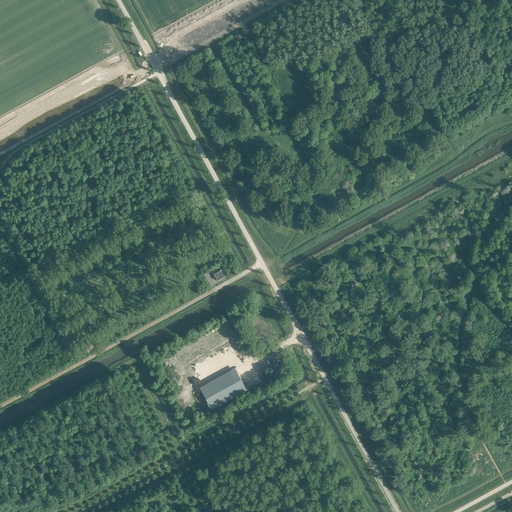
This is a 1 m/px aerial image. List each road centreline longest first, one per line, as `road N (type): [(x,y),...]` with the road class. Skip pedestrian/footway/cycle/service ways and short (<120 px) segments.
road 1 (unclassified): [(397,511),(116,0)]
road 2 (track): [(127,361),(0,432)]
